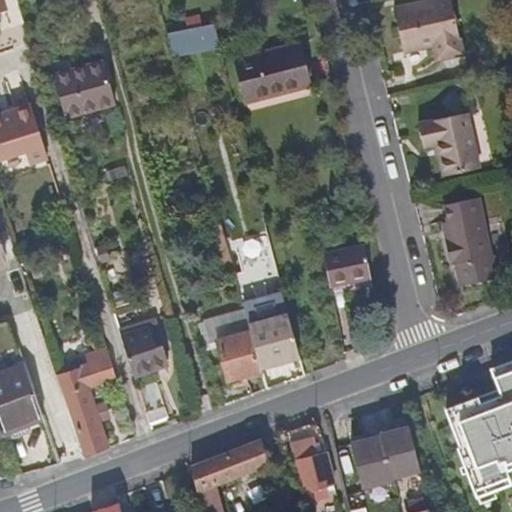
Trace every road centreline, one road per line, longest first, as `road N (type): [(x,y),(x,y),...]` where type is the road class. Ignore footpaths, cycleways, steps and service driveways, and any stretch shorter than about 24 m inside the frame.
road 1 (residential): [(6,511),(422,356)]
road 2 (residential): [(422,356),(336,0)]
